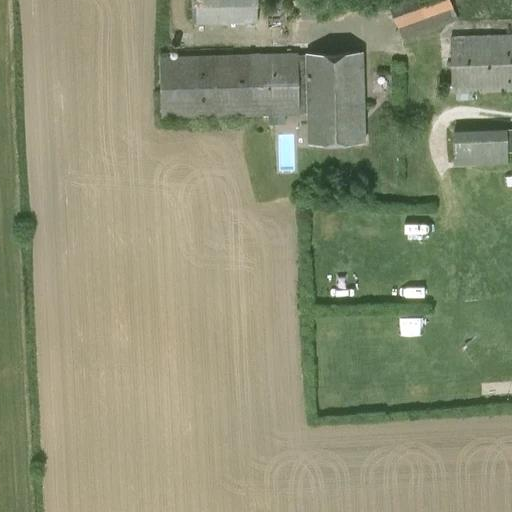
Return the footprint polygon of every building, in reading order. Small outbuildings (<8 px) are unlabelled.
[(257,23),(257,0),(191,0),(192,23),(257,23)] [(387,0),(404,40),(458,20),(449,0),(387,0)] [(452,93),(511,91),(511,34),(450,36),(452,93)] [(300,113),(307,113),(306,55),(298,55),(298,52),(159,57),(162,119),(300,115),(300,113)] [(308,143),(365,142),(363,53),(306,54),(306,55),(307,113),(308,143)] [(454,131),(454,165),(508,164),(508,130),(454,131)]
